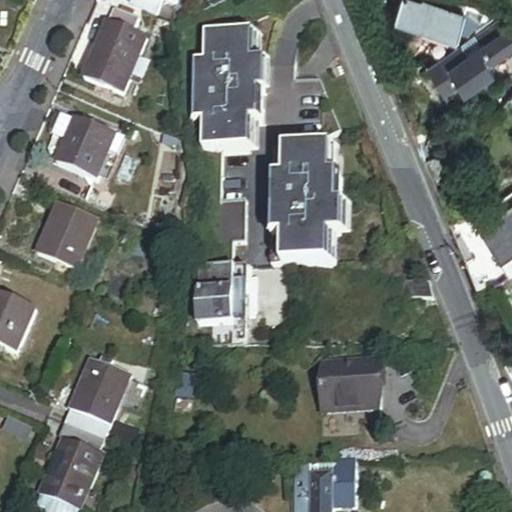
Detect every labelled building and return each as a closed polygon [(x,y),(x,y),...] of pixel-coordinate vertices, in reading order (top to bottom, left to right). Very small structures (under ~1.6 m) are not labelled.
[(178,0),(131,0),(129,7),(157,18),(164,2),(176,7),(178,0)] [(396,0),(391,16),(453,37),(455,31),(461,14),(417,0),(396,0)] [(465,34),(480,17),(464,10),(462,11),(461,14),(455,31),(465,34)] [(139,24),(112,13),(83,81),(124,98),(147,43),(133,37),(139,24)] [(506,45),(511,41),(511,24),(509,19),(495,27),(506,45)] [(440,60),(453,82),(508,49),(506,45),(495,27),(440,60)] [(250,127),(265,127),(265,112),(256,111),(256,98),(265,98),(266,66),(261,66),(253,66),(254,38),(207,37),(207,66),(195,66),(194,125),(206,125),(205,155),(250,156),(250,127)] [(253,66),(261,66),(262,38),(254,38),(253,66)] [(453,82),(440,60),(424,70),(437,91),(453,82)] [(256,111),(265,112),(265,98),(256,98),(256,111)] [(422,162),(451,149),(436,115),(407,127),(422,162)] [(75,126),(66,122),(60,124),(48,152),(51,158),(60,162),(57,169),(98,186),(100,180),(118,139),(77,122),(75,126)] [(131,144),(118,139),(100,180),(113,186),(131,144)] [(433,186),(462,174),(451,149),(422,162),(433,186)] [(275,269),(328,270),(328,238),(337,238),(345,238),(346,183),(342,183),(334,183),(335,154),(276,153),(276,196),(284,196),(284,211),(276,211),(275,269)] [(276,211),(284,211),(284,196),(276,196),(276,211)] [(220,246),(248,246),(249,205),(221,204),(220,246)] [(101,225),(61,208),(39,259),(79,276),(101,225)] [(328,270),(337,270),(337,238),(328,238),(328,270)] [(475,298),(491,289),(477,265),(465,272),(475,298)] [(235,297),(249,298),(250,270),(202,268),(200,327),(234,328),(235,297)] [(398,286),(432,287),(432,271),(398,271),(398,286)] [(40,313),(0,295),(0,357),(17,365),(40,313)] [(234,342),(248,342),(249,298),(235,297),(234,328),(234,342)] [(511,356),(500,364),(507,383),(511,380),(511,356)] [(134,382),(93,364),(66,428),(107,446),(134,382)] [(312,414),(371,415),(372,366),(313,365),(312,414)] [(107,446),(66,428),(61,443),(66,445),(42,500),(43,501),(68,511),(84,511),(107,462),(101,460),(107,446)] [(357,511),(359,466),(335,466),(335,476),(312,476),(312,478),(304,478),(303,505),(295,505),(294,511),(357,511)] [(295,505),(303,505),(304,478),(304,466),(295,466),(295,505)] [(312,476),(335,476),(335,466),(304,466),(304,478),(312,478),(312,476)] [(249,494),(274,495),(275,475),(249,474),(249,494)] [(68,511),(43,501),(40,508),(44,511),(68,511)]
